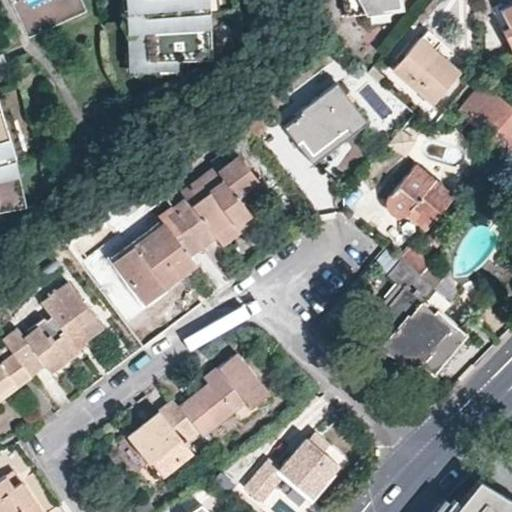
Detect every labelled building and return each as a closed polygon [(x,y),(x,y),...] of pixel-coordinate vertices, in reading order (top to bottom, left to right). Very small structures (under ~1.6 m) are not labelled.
[(123,0),(126,19),(128,72),(213,66),(210,17),(207,0),(123,0)] [(342,0),(344,11),(389,6),(388,0),(342,0)] [(511,1),(499,8),(507,26),(500,29),(511,54),(511,1)] [(392,66),(431,99),(456,69),(431,47),(439,38),(427,28),(418,37),(417,36),(392,66)] [(511,151),(511,105),(483,82),(459,111),(510,154),(511,151)] [(347,128),(351,133),(367,121),(337,83),(303,110),(305,112),(285,127),(309,158),(347,128)] [(0,222),(1,222),(0,217),(0,207),(28,202),(19,155),(15,140),(0,92),(0,222)] [(265,125),(249,102),(238,110),(255,132),(265,125)] [(313,163),(351,133),(347,128),(309,158),(313,163)] [(414,144),(400,132),(392,141),(407,153),(414,144)] [(463,154),(511,195),(511,194),(511,180),(509,178),(511,174),(511,173),(475,142),(463,154)] [(189,194),(175,204),(205,243),(219,233),(217,230),(235,217),(239,222),(256,209),(241,189),(260,176),(243,152),(224,166),(220,161),(185,188),(189,194)] [(455,193),(418,161),(404,178),(393,190),(388,195),(387,199),(387,204),(390,209),(396,212),(403,212),(408,210),(427,225),(455,193)] [(205,243),(175,204),(161,215),(165,220),(165,223),(117,258),(144,294),(163,281),(166,285),(198,262),(191,253),(205,243)] [(260,214),(256,209),(239,222),(235,217),(217,230),(219,233),(225,241),(260,214)] [(402,257),(419,272),(431,259),(413,244),(402,257)] [(419,272),(402,257),(389,272),(408,289),(374,328),(386,344),(383,348),(398,357),(406,348),(434,373),(468,333),(439,307),(435,311),(424,301),(436,287),(433,284),(419,272)] [(445,270),(431,259),(419,272),(433,284),(445,270)] [(18,326),(4,336),(16,352),(32,374),(47,363),(52,370),(81,349),(78,345),(104,327),(104,324),(72,281),(60,290),(58,288),(52,292),(54,295),(44,302),(51,311),(23,332),(18,326)] [(163,281),(144,294),(147,299),(166,285),(163,281)] [(208,382),(179,404),(200,432),(202,434),(244,401),(248,406),(267,392),(236,351),(218,365),(222,371),(208,382)] [(0,396),(32,374),(16,352),(2,363),(0,360),(0,396)] [(204,375),(208,382),(222,371),(218,365),(204,375)] [(175,398),(127,434),(146,461),(151,457),(163,473),(193,451),(186,441),(200,432),(179,404),(175,398)] [(316,428),(306,437),(319,448),(328,438),(316,428)] [(306,437),(304,435),(278,464),(270,457),(246,485),(262,499),(285,473),(309,493),(336,462),(319,448),(306,437)] [(18,485),(25,481),(18,470),(11,474),(18,485)] [(0,511),(45,511),(25,481),(18,485),(11,474),(0,481),(0,511)] [(511,511),(511,499),(476,478),(457,501),(452,497),(448,502),(439,511),(511,511)]
